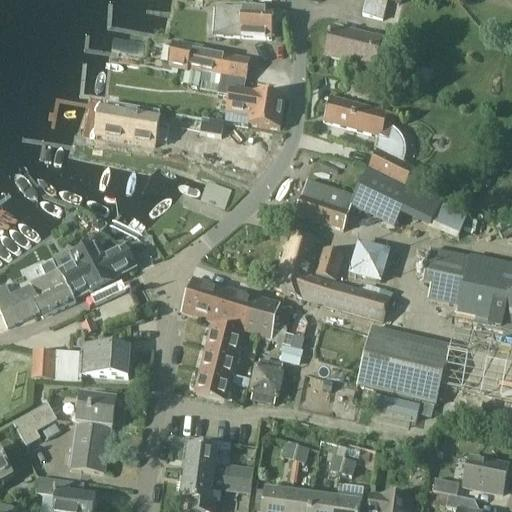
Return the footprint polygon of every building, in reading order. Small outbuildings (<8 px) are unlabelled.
[(366,0),(363,16),(383,21),(388,0),(366,0)] [(271,40),(273,13),(247,11),(247,6),(235,5),(234,9),(230,9),(216,9),(214,37),(235,38),(271,40)] [(325,57),(374,69),(381,41),(332,29),(325,57)] [(200,73),(202,74),(221,78),(244,83),(248,61),(196,50),(197,46),(179,42),(178,46),(172,45),(167,66),(186,70),(200,73)] [(163,71),(178,75),(179,69),(164,66),(163,71)] [(199,81),(200,73),(186,70),(184,78),(199,81)] [(219,84),(221,78),(202,74),(201,80),(218,84),(219,84)] [(242,92),(244,83),(221,78),(219,84),(217,95),(229,97),(226,115),(250,119),(248,126),(279,131),(284,99),(253,94),(242,92)] [(373,163),(369,171),(404,188),(413,171),(402,165),(405,158),(406,151),(404,142),(397,133),(391,129),(394,118),(330,100),(324,123),(378,139),(375,151),(378,153),(373,163)] [(108,115),(104,142),(157,150),(161,123),(160,123),(161,116),(110,108),(109,115),(108,115)] [(203,122),(200,136),(222,140),(224,126),(203,122)] [(440,210),(403,190),(404,188),(369,171),(353,201),(308,186),(297,219),(342,234),(351,208),(393,230),(400,216),(429,231),(457,244),(468,219),(441,207),(440,210)] [(225,210),(233,188),(209,180),(201,202),(225,210)] [(485,216),(474,259),(488,263),(498,219),(485,216)] [(104,228),(104,224),(104,223),(98,220),(97,221),(93,223),(93,229),(99,232),(104,228)] [(274,291),(382,323),(389,302),(312,279),(322,245),(290,236),(274,291)] [(349,276),(381,285),(391,253),(359,244),(349,276)] [(113,283),(112,281),(134,269),(124,249),(107,258),(104,252),(98,255),(94,247),(74,258),(70,252),(55,259),(62,273),(61,273),(74,301),(90,293),(91,295),(113,283)] [(316,277),(334,282),(342,257),(323,251),(316,277)] [(511,268),(488,263),(474,260),(429,251),(421,286),(431,288),(428,302),(459,309),(456,322),(457,322),(478,326),(511,333),(511,268)] [(42,320),(75,304),(74,301),(61,273),(60,273),(60,274),(53,260),(37,267),(44,281),(11,297),(7,288),(0,291),(0,313),(8,329),(40,314),(42,320)] [(284,347),(294,312),(291,311),(278,307),(278,306),(192,280),(182,315),(189,317),(208,323),(260,338),(256,353),(266,355),(269,343),(284,347)] [(93,321),(80,327),(85,339),(98,334),(93,321)] [(242,334),(213,327),(207,351),(202,372),(196,396),(226,403),(242,334)] [(433,407),(449,350),(372,328),(361,368),(356,386),(431,407),(433,407)] [(301,355),(305,335),(289,331),(284,351),(301,355)] [(511,350),(453,338),(442,388),(511,403),(511,350)] [(84,385),(85,377),(128,380),(130,350),(84,347),(83,356),(33,353),(33,357),(31,382),(84,385)] [(278,401),(285,368),(264,363),(256,396),(278,401)] [(241,387),(243,379),(235,377),(233,385),(241,387)] [(249,389),(251,381),(243,379),(241,387),(249,389)] [(83,398),(79,425),(110,430),(113,430),(117,403),(83,398)] [(376,398),(372,415),(416,426),(420,409),(376,398)] [(44,409),(37,414),(45,428),(57,421),(49,407),(44,409)] [(41,440),(37,432),(45,428),(37,414),(31,417),(14,427),(26,448),(41,440)] [(107,451),(110,430),(79,425),(72,471),(105,475),(108,451),(107,451)] [(424,456),(425,446),(412,443),(410,454),(424,456)] [(282,460),(294,464),(298,449),(286,445),(282,460)] [(219,451),(189,447),(186,473),(228,479),(229,467),(217,465),(219,451)] [(310,452),(298,449),(294,464),(305,467),(310,452)] [(0,490),(4,488),(2,484),(14,477),(0,452),(0,490)] [(415,471),(429,474),(431,461),(418,458),(415,471)] [(331,473),(341,477),(346,463),(335,460),(331,473)] [(502,496),(508,469),(469,460),(463,488),(502,496)] [(356,466),(346,463),(341,477),(352,480),(356,466)] [(214,490),(239,494),(242,469),(229,467),(228,479),(186,473),(182,501),(194,502),(192,511),(216,511),(217,503),(213,502),(214,490)] [(250,495),(254,470),(242,469),(239,494),(250,495)] [(94,511),(97,498),(79,496),(81,485),(39,480),(37,496),(56,498),(54,511),(94,511)] [(457,499),(460,487),(436,482),(433,494),(449,497),(457,499)] [(266,493),(263,511),(288,511),(292,491),(290,491),(291,485),(281,484),(281,490),(280,494),(266,493)] [(301,492),(292,491),(288,511),(312,511),(314,499),(301,497),(301,492)] [(329,496),(328,500),(314,499),(312,511),(336,511),(339,497),(329,496)] [(383,497),(372,496),(369,511),(409,511),(411,500),(383,497)] [(349,498),(339,497),(336,511),(361,511),(362,505),(348,503),(349,498)] [(478,511),(475,503),(457,499),(449,497),(446,510),(456,511),(478,511)]
